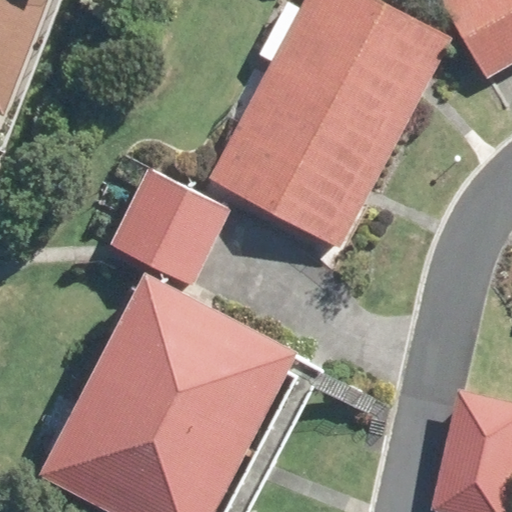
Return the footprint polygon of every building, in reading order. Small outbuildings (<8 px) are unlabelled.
[(0,0),(0,119),(5,106),(16,111),(58,0),(0,0)] [(398,131),(432,66),(450,31),(390,0),(296,0),(265,62),(398,131)] [(511,0),(444,0),(485,69),(511,52),(511,0)] [(265,62),(208,172),(340,241),(398,131),(265,62)] [(110,241),(193,278),(228,200),(146,162),(110,241)] [(37,462),(132,511),(203,511),(294,340),(140,258),(64,400),(56,395),(33,439),(46,445),(37,462)] [(511,393),(454,382),(430,503),(478,511),(505,511),(511,480),(511,393)]
